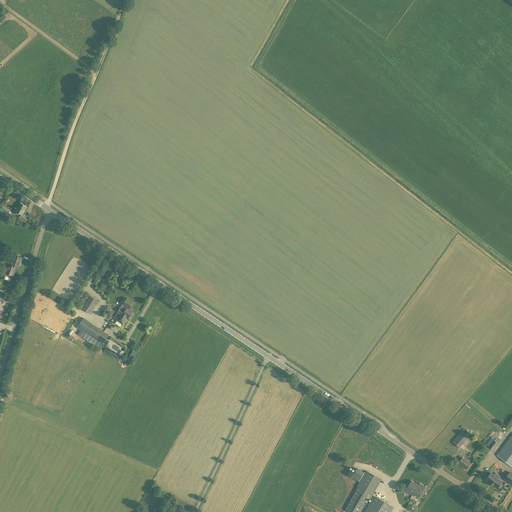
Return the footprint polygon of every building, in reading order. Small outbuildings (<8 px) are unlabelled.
[(22,215),(27,207),(20,203),(15,211),(22,215)] [(0,214),(7,218),(11,210),(2,205),(0,209),(0,208),(0,214)] [(27,220),(19,215),(17,220),(26,225),(28,221),(27,220)] [(5,273),(5,275),(5,276),(11,278),(12,277),(13,276),(16,267),(19,269),(23,259),(13,255),(10,265),(8,264),(5,273)] [(98,301),(88,295),(80,308),(90,314),(98,301)] [(123,304),(122,306),(121,306),(117,312),(120,314),(116,320),(123,325),(127,319),(128,319),(133,311),(130,308),(133,303),(127,298),(126,301),(124,299),(123,300),(121,301),(121,303),(123,304)] [(84,318),(77,328),(102,344),(108,335),(84,318)] [(460,448),(469,437),(462,431),(452,442),(460,448)] [(511,434),(497,455),(511,467),(511,434)] [(498,445),(498,444),(501,440),(497,437),(494,441),(491,439),(486,445),(493,450),(498,445)] [(462,458),(458,464),(466,470),(471,463),(462,458)] [(358,487),(371,495),(380,479),(367,471),(358,487)] [(502,482),(498,478),(500,476),(495,473),(494,475),(491,473),(485,480),(490,483),(489,484),(489,483),(489,484),(492,486),(492,485),(497,488),(502,482)] [(425,487),(419,483),(418,485),(411,481),(405,490),(412,495),(413,494),(418,497),(425,487)] [(374,496),(365,511),(389,511),(393,507),(374,496)]
